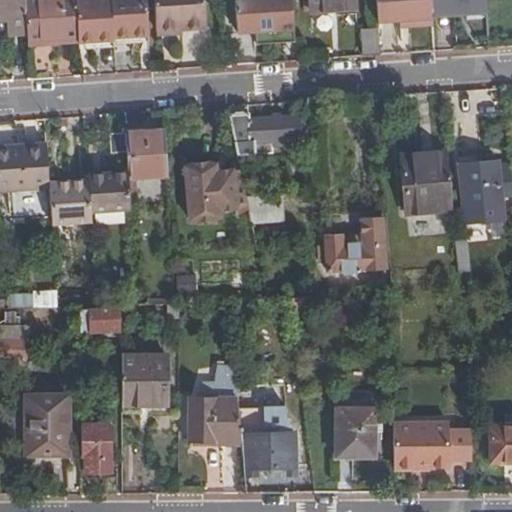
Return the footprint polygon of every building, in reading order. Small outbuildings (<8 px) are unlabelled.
[(0,0),(0,20),(10,20),(11,35),(26,33),(24,0),(0,0)] [(27,42),(73,40),(70,0),(24,0),(26,33),(27,42)] [(70,0),(73,40),(73,44),(79,43),(109,41),(109,38),(136,37),(142,36),(139,0),(70,0)] [(148,0),(150,31),(200,29),(198,0),(148,0)] [(291,0),(235,0),(237,31),(257,30),(258,43),(295,41),(291,0)] [(306,0),(307,12),(356,8),(355,0),(306,0)] [(372,0),(374,23),(396,21),(429,18),(429,17),(428,12),(427,0),(372,0)] [(427,0),(428,12),(483,7),(482,0),(427,0)] [(494,12),(492,0),(482,0),(483,7),(483,12),(483,13),(494,12)] [(483,7),(428,12),(429,17),(483,12),(483,7)] [(359,31),(361,56),(377,55),(375,31),(359,31)] [(109,41),(110,45),(137,43),(136,37),(109,38),(109,41)] [(109,41),(79,43),(80,49),(110,48),(110,45),(109,41)] [(246,120),(244,105),(224,106),(237,155),(272,151),(271,145),(286,143),(285,138),(305,137),(302,121),(294,122),(293,115),(246,120)] [(127,178),(165,176),(161,130),(122,133),(124,152),(124,156),(126,176),(127,178)] [(122,133),(107,134),(109,153),(124,152),(122,133)] [(46,145),(20,147),(20,154),(46,152),(46,145)] [(20,147),(0,148),(0,190),(8,190),(49,188),(49,185),(46,152),(20,154),(20,147)] [(410,214),(457,208),(449,150),(404,155),(410,214)] [(237,216),(252,207),(249,196),(244,180),(233,181),(232,171),(225,172),(216,172),(214,164),(205,160),(190,162),(184,167),(183,167),(188,220),(192,220),(197,223),(207,223),(212,218),(219,218),(219,210),(232,208),(233,216),(237,216)] [(223,163),(214,164),(216,172),(225,172),(223,163)] [(502,202),(511,201),(511,182),(510,169),(499,170),(499,163),(462,168),(468,229),(505,226),(502,202)] [(242,170),(232,171),(233,181),(244,180),(242,170)] [(91,215),(130,213),(127,178),(126,176),(88,178),(88,182),(91,215)] [(67,189),(49,190),(50,204),(51,221),(91,219),(91,215),(88,182),(66,184),(67,189)] [(9,206),(50,204),(49,190),(49,188),(8,190),(9,206)] [(333,272),(392,269),(386,223),(374,223),(377,239),(365,240),(365,247),(346,248),(346,242),(325,242),(326,251),(319,252),(320,270),(332,269),(333,272)] [(192,274),(175,277),(178,295),(195,292),(192,274)] [(56,309),(56,293),(6,291),(6,307),(56,309)] [(317,309),(316,296),(292,297),(293,310),(317,309)] [(89,331),(122,332),(122,307),(89,308),(89,331)] [(0,325),(0,355),(26,357),(28,327),(0,325)] [(115,353),(83,352),(83,366),(115,366),(115,353)] [(164,353),(122,354),(122,401),(165,401),(164,353)] [(485,381),(508,381),(508,371),(485,370),(485,381)] [(508,394),(508,381),(485,381),(486,393),(508,394)] [(26,395),(25,454),(67,454),(68,396),(26,395)] [(220,446),(241,446),(238,409),(237,403),(189,403),(189,443),(219,442),(220,446)] [(285,409),(238,409),(241,446),(243,478),(255,478),(256,471),(287,471),(286,477),(296,478),(296,435),(292,434),(293,424),(288,420),(285,418),(285,409)] [(336,411),(336,461),(376,462),(375,409),(336,411)] [(102,473),(102,494),(115,493),(116,474),(111,473),(112,426),(80,424),(79,457),(85,458),(83,473),(102,473)] [(450,467),(472,468),(473,436),(451,435),(451,428),(394,427),(393,472),(417,473),(417,470),(429,470),(428,472),(450,472),(450,467)] [(511,431),(493,431),(493,466),(511,466),(511,431)]
